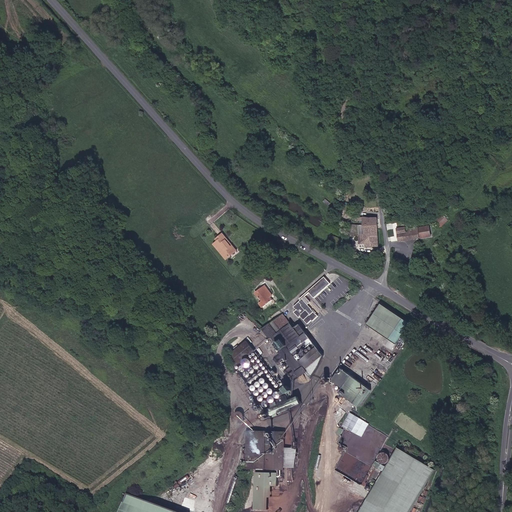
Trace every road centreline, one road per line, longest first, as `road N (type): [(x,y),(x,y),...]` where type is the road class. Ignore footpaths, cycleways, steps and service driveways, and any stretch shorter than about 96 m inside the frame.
road 1 (tertiary): [(49,0),(250,214),(381,290)]
road 2 (unclassified): [(383,0),(383,32),(346,112),(382,201),(390,259),(381,290)]
road 3 (tertiary): [(381,290),(511,363)]
